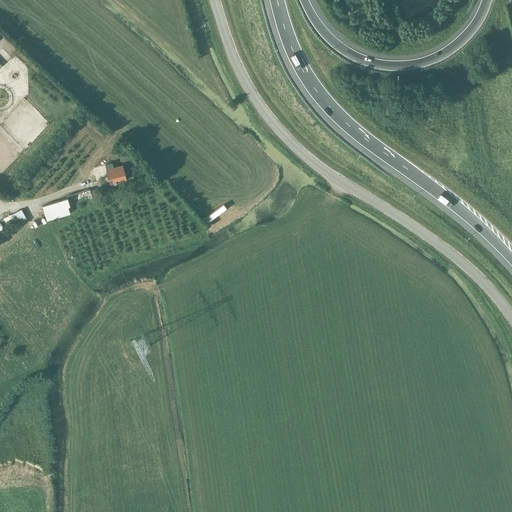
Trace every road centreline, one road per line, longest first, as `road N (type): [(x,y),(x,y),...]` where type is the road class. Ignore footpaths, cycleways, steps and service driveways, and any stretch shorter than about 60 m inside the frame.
road 1 (unclassified): [(511,317),(450,253),(301,153),(239,71),(215,0)]
road 2 (motorway): [(276,0),(297,61),(332,109),(459,207),(511,261)]
road 3 (motorway): [(485,0),(445,52),(406,65),(350,54),(304,0)]
road 4 (track): [(170,288),(323,212),(342,181)]
